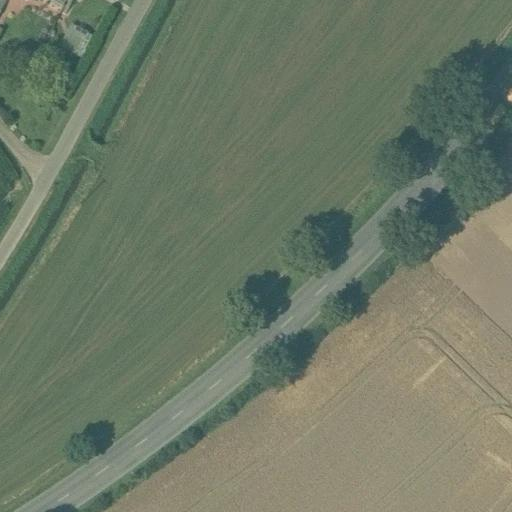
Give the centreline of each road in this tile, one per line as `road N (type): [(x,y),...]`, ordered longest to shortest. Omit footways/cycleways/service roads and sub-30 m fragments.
road 1 (secondary): [(42,511),(279,329),(511,76)]
road 2 (unclassified): [(0,257),(142,0)]
